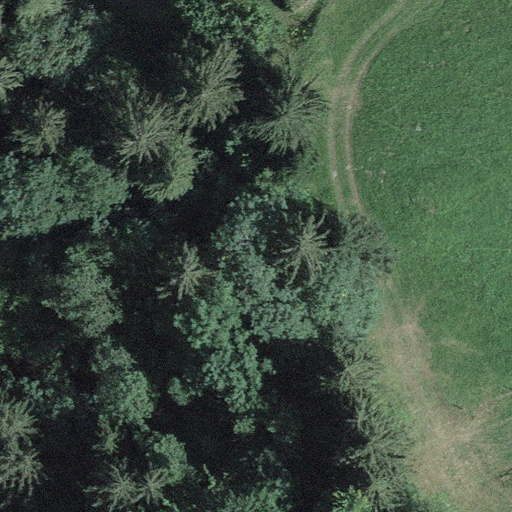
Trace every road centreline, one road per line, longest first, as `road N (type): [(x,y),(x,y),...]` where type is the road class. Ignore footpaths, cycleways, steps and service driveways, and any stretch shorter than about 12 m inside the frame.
road 1 (track): [(427,0),(350,69),(339,113),(344,185),(359,226)]
road 2 (track): [(0,437),(159,511)]
